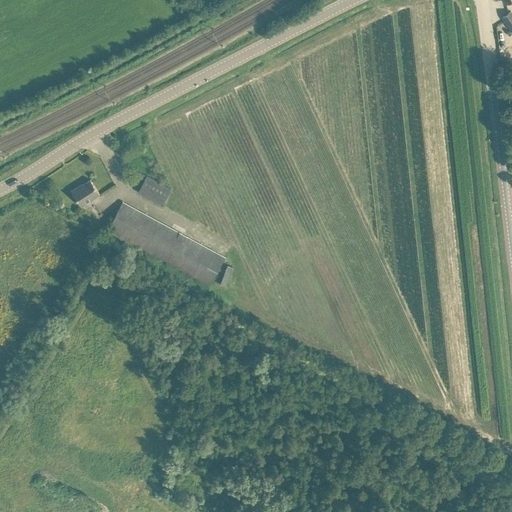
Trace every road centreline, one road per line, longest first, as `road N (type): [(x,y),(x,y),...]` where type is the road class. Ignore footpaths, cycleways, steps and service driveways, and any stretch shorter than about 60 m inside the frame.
road 1 (tertiary): [(0,189),(351,0)]
road 2 (unclassified): [(511,255),(482,0)]
